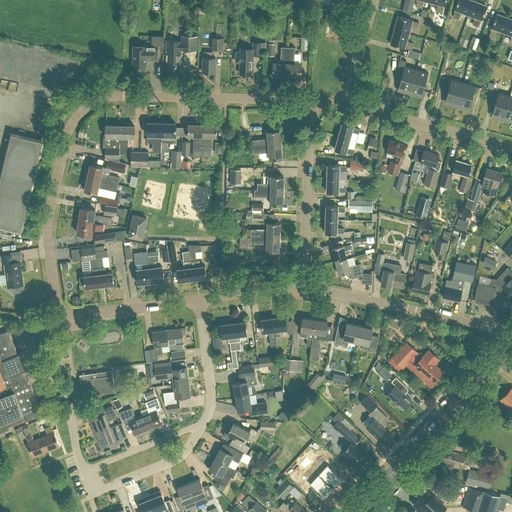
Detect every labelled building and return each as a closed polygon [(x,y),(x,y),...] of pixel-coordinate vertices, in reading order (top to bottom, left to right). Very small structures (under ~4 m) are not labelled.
[(413,0),(404,0),(402,8),(403,8),(411,10),(413,0)] [(436,11),(442,12),(444,5),(444,6),(445,0),(430,0),(430,2),(437,4),(436,11)] [(461,12),(468,14),(473,1),(471,0),(457,0),(454,9),(455,10),(452,17),(458,19),(461,12)] [(472,24),(478,26),(481,19),(486,6),(473,1),(468,14),(474,17),(472,24)] [(498,30),(505,32),(510,19),(496,14),(491,27),(492,28),(489,35),(495,37),(498,30)] [(394,30),(408,34),(410,27),(417,29),(419,22),(412,21),(412,20),(398,16),(394,30)] [(404,47),(411,49),(413,43),(406,41),(408,34),(394,30),(390,44),(404,48),(404,47)] [(132,69),(145,70),(146,58),(157,59),(157,47),(163,47),(163,34),(151,34),(150,46),(133,45),(132,69)] [(166,71),(180,71),(181,49),(197,50),(198,36),(182,35),(181,41),(166,40),(165,60),(167,60),(166,71)] [(301,48),(309,48),(310,36),(302,36),(301,48)] [(224,37),(211,37),(211,49),(223,50),(224,37)] [(261,42),(253,42),(252,48),(240,47),(240,51),(236,51),(235,61),(240,61),(239,73),(252,74),(252,54),(261,55),(261,42)] [(287,76),(301,76),(301,62),(294,62),(294,47),(294,44),(288,44),(288,47),(287,76)] [(273,75),(287,76),(288,47),(281,47),(280,62),(273,61),(273,75)] [(202,72),(215,72),(215,57),(212,57),(212,51),(203,51),(203,57),(202,72)] [(416,69),(405,66),(406,62),(400,60),(398,68),(403,70),(402,75),(398,86),(410,90),(416,69)] [(18,79),(20,71),(12,69),(11,77),(5,76),(3,87),(11,88),(11,87),(21,88),(22,80),(18,79)] [(422,93),(428,73),(427,72),(416,69),(410,90),(422,93)] [(461,91),(463,82),(451,79),(445,100),(457,103),(461,91)] [(469,106),(475,86),(463,82),(461,91),(457,103),(469,106)] [(504,116),(510,96),(498,92),(492,113),(504,116)] [(193,155),(202,156),(203,124),(195,123),(195,122),(194,121),(189,121),(188,122),(187,135),(193,135),(193,155)] [(154,151),(161,151),(162,122),(147,122),(147,141),(154,141),(154,151)] [(162,122),(161,151),(167,151),(167,141),(175,141),(176,123),(162,122)] [(338,136),(349,139),(352,131),(358,133),(359,128),(353,127),(353,126),(342,123),(338,136)] [(119,153),(120,153),(120,151),(120,124),(106,124),(105,136),(111,136),(111,148),(106,148),(106,157),(108,157),(108,158),(119,161),(119,153)] [(120,124),(120,151),(126,151),(126,141),(128,141),(128,137),(134,137),(134,125),(120,124)] [(202,156),(211,156),(211,136),(216,136),(216,124),(203,124),(202,156)] [(252,146),(281,144),(279,129),(267,130),(267,138),(252,139),(252,146)] [(0,227),(22,233),(45,139),(10,131),(0,173),(0,227)] [(240,135),(241,146),(248,145),(248,134),(240,135)] [(366,143),(376,146),(378,140),(376,140),(377,138),(369,135),(366,143)] [(346,152),(352,154),(354,149),(347,147),(349,139),(338,136),(334,150),(345,153),(346,152)] [(395,162),(401,164),(405,153),(402,152),(404,144),(390,139),(386,151),(397,155),(395,162)] [(181,155),(189,155),(190,141),(182,141),(181,155)] [(281,144),(252,146),(253,153),(269,151),(269,159),(282,158),(281,144)] [(131,165),(139,166),(140,151),(131,150),(131,165)] [(181,150),(171,150),(170,166),(189,168),(189,161),(180,161),(181,150)] [(424,183),(434,186),(438,171),(441,161),(437,160),(439,154),(424,150),(420,161),(426,163),(425,164),(427,168),(428,168),(424,183)] [(140,151),(139,166),(148,166),(148,151),(140,151)] [(119,161),(108,158),(106,168),(124,172),(126,163),(119,161)] [(459,190),(466,192),(471,176),(468,175),(471,164),(456,159),(452,171),(464,174),(459,190)] [(364,171),(365,163),(352,161),(350,169),(364,171)] [(390,161),(387,172),(397,175),(400,164),(390,161)] [(90,163),(87,176),(117,183),(119,176),(100,172),(101,166),(90,163)] [(378,171),(384,173),(387,165),(381,163),(378,171)] [(327,164),(327,178),(339,178),(339,170),(346,170),(346,165),(339,165),(339,164),(327,164)] [(230,169),(230,183),(241,183),(241,169),(230,169)] [(482,183),(485,184),(483,191),(495,194),(501,173),(486,169),(482,183)] [(407,186),(405,185),(409,174),(400,171),(395,189),(405,192),(407,186)] [(443,171),(439,184),(448,187),(452,174),(443,171)] [(255,189),(283,190),(284,176),(270,175),(270,185),(265,184),(265,183),(255,182),(255,189)] [(84,189),(96,192),(97,186),(115,190),(117,183),(87,176),(84,189)] [(473,187),(480,189),(482,179),(476,177),(473,187)] [(338,192),(345,192),(345,187),(338,187),(339,178),(327,178),(326,192),(338,192)] [(473,188),(470,198),(467,198),(464,208),(471,210),(474,200),(477,201),(480,190),(473,188)] [(269,204),(282,204),(283,190),(255,189),(255,196),(265,196),(265,194),(270,195),(269,204)] [(98,202),(117,206),(118,206),(119,199),(99,195),(98,202)] [(422,197),(416,216),(424,218),(427,219),(432,200),(422,197)] [(359,208),(359,211),(373,212),(373,200),(349,199),(348,208),(359,208)] [(104,213),(116,215),(117,206),(105,204),(104,213)] [(326,205),(325,219),(337,219),(337,211),(345,211),(345,206),(337,206),(338,205),(326,205)] [(81,207),(79,220),(103,223),(111,224),(112,216),(97,214),(97,216),(94,215),(95,209),(81,207)] [(247,220),(263,220),(263,212),(247,211),(247,220)] [(147,216),(132,214),(127,236),(142,240),(147,216)] [(455,226),(466,229),(468,220),(457,217),(455,226)] [(325,233),(337,233),(337,232),(344,233),(344,228),(337,227),(337,219),(325,219),(325,233)] [(77,233),(91,235),(92,227),(102,229),(103,223),(79,220),(77,233)] [(267,236),(279,236),(280,222),(267,222),(267,236)] [(126,230),(94,235),(95,244),(124,239),(126,230)] [(261,236),(251,236),(251,242),(266,242),(266,250),(279,251),(279,236),(267,236),(261,236)] [(433,252),(438,253),(437,259),(444,260),(448,242),(436,239),(433,252)] [(407,241),(403,257),(411,259),(414,243),(407,241)] [(332,247),(335,261),(346,258),(344,250),(351,248),(350,243),(343,245),(343,244),(332,247)] [(171,244),(167,245),(167,248),(168,248),(169,259),(169,260),(169,261),(177,260),(176,249),(172,249),(171,244)] [(193,278),(188,244),(188,250),(182,251),(184,267),(176,268),(178,280),(193,278)] [(188,244),(193,278),(206,277),(205,265),(199,265),(198,259),(196,260),(195,251),(201,250),(200,244),(188,244)] [(100,285),(96,251),(95,246),(81,248),(82,259),(90,258),(92,274),(84,275),(84,277),(80,277),(80,284),(85,283),(85,287),(100,285)] [(161,249),(163,260),(169,260),(169,259),(168,248),(167,248),(161,249)] [(96,251),(100,285),(114,284),(112,272),(106,272),(106,266),(104,266),(103,256),(108,256),(108,249),(96,251)] [(134,270),(136,285),(150,284),(145,251),(133,253),(135,263),(142,262),(143,269),(134,270)] [(12,254),(1,256),(2,263),(4,263),(7,286),(9,285),(10,290),(13,292),(20,291),(22,288),(21,284),(23,283),(20,261),(13,262),(12,254)] [(148,255),(151,281),(164,280),(162,266),(155,266),(155,261),(159,260),(158,254),(148,255)] [(485,256),(483,262),(494,267),(496,261),(485,256)] [(350,272),(351,278),(363,275),(360,263),(349,266),(346,258),(335,261),(339,274),(350,272)] [(456,261),(453,276),(464,279),(472,281),(476,265),(456,261)] [(380,283),(391,285),(391,284),(402,287),(405,274),(399,273),(401,265),(385,262),(380,283)] [(474,299),(493,303),(494,296),(498,297),(505,289),(511,295),(511,270),(507,266),(496,279),(494,277),(487,285),(478,282),(474,299)] [(411,290),(428,293),(430,282),(431,273),(417,269),(415,278),(414,278),(411,290)] [(446,279),(443,297),(459,300),(464,279),(453,276),(452,280),(446,279)] [(273,317),(276,344),(281,343),(280,330),(287,329),(287,333),(293,333),(294,323),(286,322),(285,316),(273,317)] [(270,331),(271,345),(276,344),(273,317),(261,319),(263,332),(270,331)] [(306,345),(312,346),(315,319),(303,317),(301,330),(300,336),(307,337),(306,345)] [(312,346),(316,346),(317,339),(324,340),(325,333),(327,320),(315,319),(312,346)] [(232,322),(236,349),(241,349),(239,340),(240,340),(240,335),(246,334),(244,321),(232,322)] [(227,362),(228,368),(238,367),(236,349),(232,322),(220,324),(222,337),(228,336),(229,342),(232,362),(227,362)] [(348,339),(356,341),(359,325),(347,322),(345,329),(337,327),(334,342),(347,345),(348,339)] [(362,348),(375,351),(378,336),(371,334),(372,328),(359,325),(356,341),(363,343),(362,348)] [(167,329),(169,344),(173,344),(174,350),(171,350),(172,360),(186,358),(184,349),(183,349),(182,343),(183,343),(181,327),(167,329)] [(150,348),(151,361),(158,360),(157,353),(163,353),(162,345),(169,344),(167,329),(152,331),(154,346),(155,346),(155,348),(150,348)] [(41,414),(24,371),(29,369),(22,352),(18,354),(8,330),(0,333),(0,432),(10,429),(9,426),(25,420),(41,414)] [(399,370),(403,366),(406,363),(431,386),(439,378),(437,376),(442,370),(434,363),(439,358),(428,349),(421,356),(406,342),(392,357),(389,361),(399,370)] [(276,355),(258,357),(259,366),(277,364),(276,355)] [(284,357),(283,369),(290,370),(291,358),(284,357)] [(291,358),(290,370),(301,371),(303,360),(291,358)] [(171,377),(172,384),(188,381),(186,367),(172,369),(171,363),(154,366),(156,379),(171,377)] [(254,366),(238,368),(240,377),(255,374),(254,366)] [(383,367),(378,372),(388,380),(392,375),(383,367)] [(80,374),(82,394),(94,393),(114,391),(112,370),(97,372),(88,373),(80,374)] [(240,381),(233,382),(235,396),(249,394),(256,393),(254,383),(256,383),(255,374),(240,377),(240,381)] [(397,404),(403,409),(411,400),(401,391),(406,386),(396,376),(391,381),(395,385),(386,394),(391,398),(390,399),(390,402),(393,405),(395,405),(397,404)] [(313,377),(308,383),(314,388),(319,383),(313,377)] [(167,404),(168,411),(180,410),(179,402),(177,402),(176,398),(190,396),(188,381),(172,384),(173,391),(163,392),(165,405),(167,404)] [(511,387),(501,399),(511,410),(511,387)] [(144,393),(147,400),(157,396),(154,389),(144,393)] [(275,391),(276,400),(284,399),(283,390),(275,391)] [(249,394),(235,396),(238,410),(249,409),(250,415),(268,412),(266,401),(251,403),(249,394)] [(367,395),(360,402),(370,411),(376,406),(375,405),(377,404),(367,395)] [(143,414),(149,428),(162,423),(156,410),(161,408),(157,397),(145,402),(149,412),(143,414)] [(90,419),(96,433),(110,427),(107,420),(117,416),(112,405),(102,409),(104,414),(90,419)] [(374,418),(366,426),(377,436),(384,428),(379,423),(386,416),(376,406),(370,411),(368,414),(374,418)] [(129,421),(135,434),(149,428),(143,414),(136,417),(132,407),(120,412),(124,423),(129,421)] [(338,419),(333,424),(338,429),(352,442),(351,443),(349,444),(345,441),(343,441),(340,445),(340,447),(344,450),(343,451),(354,460),(361,453),(356,448),(362,441),(358,437),(358,438),(350,430),(351,429),(350,429),(344,423),(341,421),(338,419)] [(229,443),(246,452),(249,445),(244,442),(247,436),(254,440),(256,437),(259,438),(261,435),(260,434),(261,433),(258,431),(259,431),(251,427),(249,430),(233,422),(231,427),(228,425),(223,435),(231,440),(229,443)] [(96,433),(101,446),(110,443),(115,447),(122,438),(127,435),(122,423),(115,426),(117,431),(112,433),(110,427),(96,433)] [(214,458),(228,465),(231,458),(238,462),(243,453),(233,448),(230,453),(220,447),(214,458)] [(446,462),(465,467),(465,465),(467,466),(469,459),(467,458),(468,454),(457,451),(456,454),(445,451),(443,460),(446,461),(446,462)] [(233,477),(237,470),(228,465),(214,458),(209,469),(219,474),(217,479),(227,484),(231,476),(233,477)] [(327,464),(318,474),(334,488),(343,478),(327,464)] [(466,482),(489,488),(492,475),(469,469),(466,482)] [(318,474),(309,484),(324,499),(334,488),(318,474)] [(188,482),(194,496),(200,494),(203,501),(213,497),(208,484),(203,486),(199,478),(188,482)] [(285,479),(275,489),(283,497),(293,486),(285,479)] [(175,497),(180,510),(197,504),(194,496),(188,482),(177,487),(180,495),(175,497)] [(463,506),(477,511),(496,511),(497,508),(503,510),(506,501),(511,502),(511,495),(500,492),(500,495),(469,485),(463,506)] [(160,490),(149,494),(156,511),(162,508),(163,511),(174,511),(170,499),(164,501),(160,490)] [(136,511),(156,511),(149,494),(138,499),(142,510),(136,511)] [(433,511),(440,511),(445,507),(437,500),(434,504),(422,494),(413,504),(422,511),(431,511),(432,511),(433,511)] [(249,509),(256,501),(249,495),(242,502),(249,509)] [(248,510),(249,511),(267,511),(256,501),(248,510)] [(279,506),(285,511),(305,511),(303,510),(304,509),(296,501),(290,507),(283,501),(279,506)]
